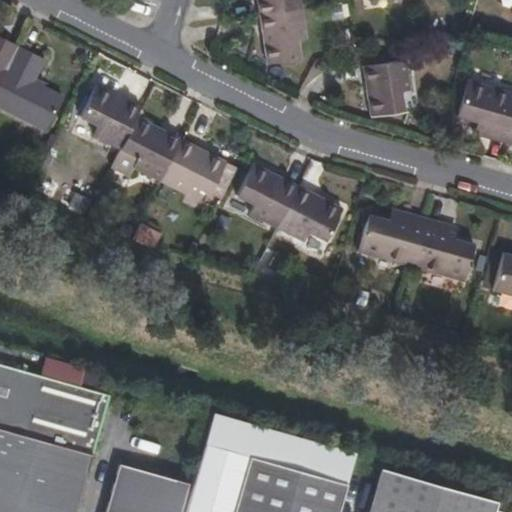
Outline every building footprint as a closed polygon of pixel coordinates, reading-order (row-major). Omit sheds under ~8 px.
[(261,0),(256,0),(258,17),(265,16),(263,1),(261,0)] [(265,16),(300,10),(298,0),(261,0),(263,1),(265,16)] [(304,40),(300,10),(265,16),(267,33),(261,38),(265,66),(299,61),(296,42),(304,40)] [(265,16),(258,17),(261,38),(267,33),(265,16)] [(464,35),(464,21),(451,21),(451,35),(464,35)] [(484,27),(471,23),(468,34),(481,38),(484,27)] [(0,84),(19,47),(0,36),(0,84)] [(0,84),(0,107),(46,131),(64,98),(43,87),(40,92),(31,88),(35,79),(45,60),(19,47),(0,84)] [(403,63),(368,69),(370,85),(365,91),(369,119),(403,113),(400,94),(408,93),(403,63)] [(370,85),(368,69),(361,70),(365,91),(370,85)] [(40,92),(43,87),(44,83),(35,79),(31,88),(40,92)] [(484,135),(505,140),(511,94),(465,82),(455,117),(476,124),(487,127),(484,135)] [(95,134),(122,148),(137,117),(140,110),(127,103),(126,105),(115,99),(117,95),(97,85),(81,116),(99,125),(95,134)] [(142,108),(117,95),(115,99),(126,105),(127,103),(140,110),(142,108)] [(122,148),(113,165),(131,175),(135,168),(161,181),(180,142),(167,136),(165,138),(154,133),(156,128),(137,117),(122,148)] [(473,132),(484,135),(487,127),(476,124),(473,132)] [(180,142),(181,140),(156,128),(154,133),(165,138),(167,136),(180,142)] [(207,154),(181,140),(180,142),(195,150),(193,152),(205,159),(207,154)] [(180,142),(161,181),(188,194),(193,185),(210,194),(226,164),(207,154),(205,159),(193,152),(195,150),(180,142)] [(252,214),(278,228),(298,189),(286,183),(284,186),(272,180),(275,175),(256,166),(240,196),(257,205),(252,214)] [(298,189),(298,187),(287,181),(275,175),(272,180),(284,186),(286,183),(298,189)] [(313,195),(298,187),(298,189),(312,196),(311,200),(322,206),(325,201),(313,195)] [(298,189),(278,228),(305,242),(310,233),(328,242),(344,211),(325,201),(322,206),(311,200),(312,196),(298,189)] [(80,195),(76,203),(87,208),(90,200),(80,195)] [(391,211),(388,220),(400,223),(402,214),(391,211)] [(236,219),(225,214),(217,230),(227,235),(236,219)] [(357,250),(411,265),(423,220),(402,214),(400,223),(388,220),(367,214),(357,250)] [(423,220),(411,265),(464,280),(474,244),(453,238),(441,235),(444,226),(423,220)] [(135,222),(130,240),(154,247),(159,229),(135,222)] [(441,235),(453,238),(455,229),(444,226),(441,235)] [(493,291),(511,296),(511,257),(503,255),(493,291)] [(76,511),(115,377),(106,375),(101,392),(97,391),(41,375),(4,365),(0,363),(0,511),(76,511)] [(102,373),(69,364),(66,372),(44,366),(41,375),(97,391),(102,373)] [(326,461),(352,467),(355,455),(330,448),(326,461)] [(249,458),(233,511),(338,511),(346,486),(249,458)] [(180,511),(189,483),(119,463),(105,511),(180,511)] [(494,511),(497,502),(381,469),(368,511),(494,511)]
